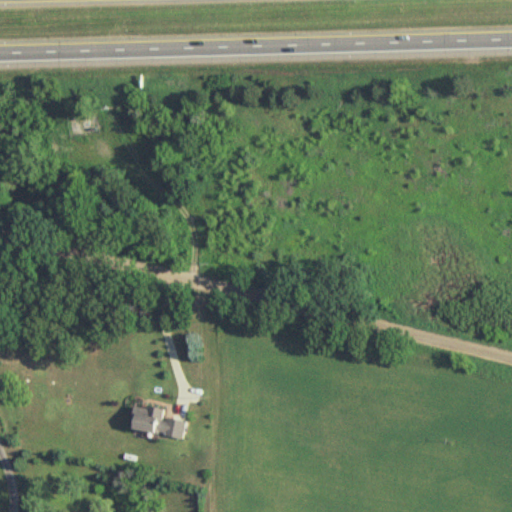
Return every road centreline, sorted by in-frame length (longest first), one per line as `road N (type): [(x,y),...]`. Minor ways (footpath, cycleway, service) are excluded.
road 1 (residential): [(0,236),(511,361)]
road 2 (motorway): [(0,53),(511,39)]
